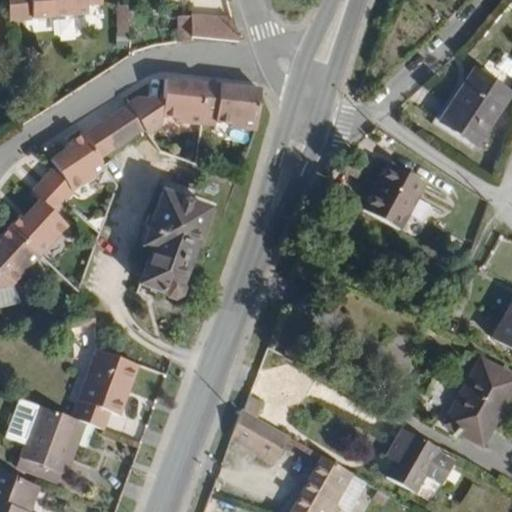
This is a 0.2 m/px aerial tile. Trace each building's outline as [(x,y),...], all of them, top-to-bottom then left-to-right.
[(35,29),(32,0),(5,0),(8,32),(35,29)] [(105,15),(103,0),(32,0),(35,29),(92,24),(91,16),(105,15)] [(237,48),(230,26),(189,20),(189,41),(237,48)] [(131,54),(131,31),(122,30),(121,56),(130,56),(131,54)] [(470,152),(506,94),(468,71),(432,129),(470,152)] [(140,103),(133,108),(129,110),(145,136),(148,140),(161,131),(161,122),(177,123),(177,127),(202,129),(203,118),(206,90),(166,85),(164,104),(140,103)] [(262,95),(206,90),(203,118),(218,119),(217,128),(233,129),(232,133),(256,135),(262,95)] [(145,136),(129,110),(118,118),(134,143),(145,136)] [(134,143),(118,118),(107,125),(123,150),(134,143)] [(123,150),(107,125),(97,132),(113,158),(123,150)] [(113,158),(97,132),(85,140),(101,166),(113,158)] [(101,166),(85,140),(84,138),(70,148),(72,150),(50,165),(55,172),(43,184),(64,206),(75,194),(106,174),(101,166)] [(404,236),(426,190),(386,170),(363,215),(404,236)] [(37,259),(65,230),(53,218),(64,206),(43,184),(30,197),(38,205),(21,221),(19,220),(8,231),(37,259)] [(181,296),(211,208),(165,192),(149,240),(158,244),(144,283),(181,296)] [(0,290),(10,289),(37,259),(8,231),(0,239),(0,290)] [(102,324),(101,306),(69,308),(69,326),(102,324)] [(511,340),(511,317),(502,335),(511,340)] [(124,419),(142,367),(108,354),(103,351),(77,422),(84,425),(107,433),(114,415),(124,419)] [(511,408),(511,368),(489,356),(456,419),(495,440),(511,408)] [(29,449),(43,410),(24,402),(9,442),(29,449)] [(64,477),(84,425),(77,422),(43,410),(29,449),(24,462),(64,477)] [(286,447),(241,420),(238,418),(227,449),(271,474),(286,447)] [(415,504),(441,460),(407,440),(390,467),(397,471),(387,488),(415,504)] [(64,477),(24,462),(21,472),(61,486),(64,477)] [(331,511),(348,483),(318,465),(292,511),(331,511)] [(0,511),(32,511),(29,511),(38,486),(1,472),(0,476),(0,511)]
